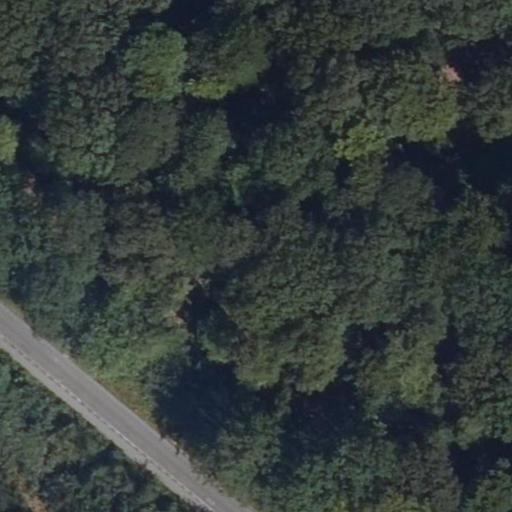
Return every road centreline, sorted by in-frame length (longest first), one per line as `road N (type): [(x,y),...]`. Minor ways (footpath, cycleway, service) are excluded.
road 1 (unknown): [(0,50),(511,152)]
road 2 (tertiary): [(239,511),(0,318)]
